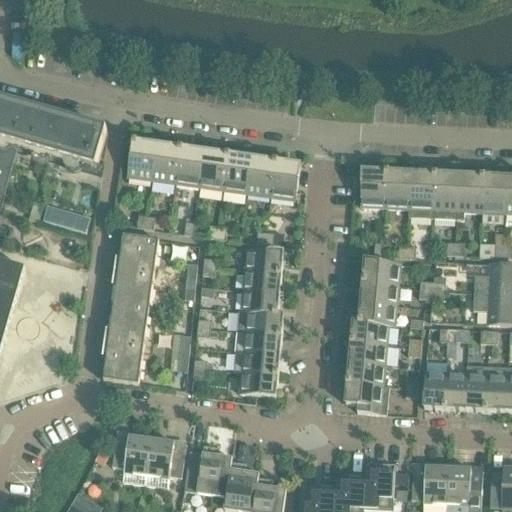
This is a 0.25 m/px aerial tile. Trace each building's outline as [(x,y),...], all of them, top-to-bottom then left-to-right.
[(0,360),(25,273),(0,265),(0,215),(18,152),(96,174),(107,136),(0,104),(0,360)] [(127,182),(152,185),(157,149),(133,145),(127,182)] [(152,185),(176,189),(181,152),(157,149),(152,185)] [(176,189),(199,192),(205,156),(181,152),(176,189)] [(199,192),(223,195),(228,159),(205,156),(199,192)] [(223,195),(247,199),(252,163),(228,159),(223,195)] [(247,199),(271,202),(276,166),(252,163),(247,199)] [(46,168),(39,166),(36,177),(42,179),(46,168)] [(276,166),(271,202),(295,205),(300,170),(276,166)] [(361,212),(385,213),(387,177),(362,176),(361,212)] [(385,213),(409,214),(411,178),(387,177),(385,213)] [(409,222),(433,223),(435,179),(411,178),(409,214),(409,222)] [(433,223),(457,224),(459,180),(435,179),(433,223)] [(459,180),(457,224),(464,225),(465,217),(481,217),(483,181),(459,180)] [(507,182),(483,181),(481,217),(505,218),(507,182)] [(34,205),(30,220),(39,223),(44,208),(34,205)] [(47,212),(43,225),(83,236),(86,223),(47,212)] [(137,232),(145,233),(147,221),(138,219),(137,232)] [(147,221),(145,233),(154,234),(155,222),(147,221)] [(186,226),(184,239),(193,240),(195,227),(186,226)] [(208,242),(216,243),(218,231),(210,230),(208,242)] [(218,231),(216,243),(225,245),(227,232),(218,231)] [(256,249),(265,250),(266,237),(257,236),(256,249)] [(266,237),(265,250),(273,251),(274,238),(266,237)] [(109,269),(107,270),(107,271),(107,272),(106,274),(106,276),(106,278),(106,279),(107,281),(107,282),(108,283),(109,284),(111,286),(113,287),(112,289),(113,290),(114,288),(116,288),(110,335),(107,335),(107,333),(106,333),(106,336),(104,336),(102,337),(100,338),(99,340),(98,341),(97,343),(97,344),(96,346),(96,347),(96,349),(96,350),(97,352),(98,354),(99,356),(101,357),(103,358),(102,361),(103,361),(104,359),(107,360),(103,384),(139,389),(159,245),(123,240),(120,264),(117,264),(117,262),(116,262),(116,264),(113,265),(111,266),(109,268),(109,269)] [(374,260),(382,261),(384,248),(375,247),(374,260)] [(446,260),(455,260),(456,247),(447,247),(446,260)] [(456,247),(455,260),(464,261),(464,248),(456,247)] [(398,262),(406,263),(408,250),(399,249),(398,262)] [(408,250),(406,263),(415,264),(416,251),(408,250)] [(494,262),(503,263),(504,250),(495,250),(494,262)] [(511,250),(504,250),(503,263),(511,263),(511,256),(511,252),(511,250)] [(247,254),(245,275),(282,279),(283,269),(282,269),(283,257),(247,254)] [(204,263),(203,271),(216,272),(217,264),(204,263)] [(363,276),(362,286),(399,290),(401,269),(365,265),(364,276),(363,276)] [(188,268),(186,286),(196,287),(198,269),(188,268)] [(475,280),(474,298),(511,299),(511,268),(490,268),(490,281),(475,280)] [(216,272),(203,271),(202,280),(215,281),(216,272)] [(245,275),(243,295),(279,299),(280,288),(281,289),(282,279),(245,275)] [(196,287),(186,286),(185,304),(194,305),(196,287)] [(362,296),(361,306),(397,310),(399,290),(362,286),(361,296),(362,296)] [(420,286),(419,294),(432,295),(433,287),(420,286)] [(433,287),(432,295),(445,296),(446,288),(433,287)] [(201,300),(213,302),(214,293),(201,292),(201,300)] [(419,303),(432,304),(432,295),(419,294),(419,303)] [(246,316),(278,319),(278,318),(279,309),(278,309),(279,299),(243,295),(242,315),(246,316)] [(432,295),(432,304),(444,305),(445,296),(432,295)] [(511,299),(474,298),(473,316),(488,316),(487,329),(511,330),(511,299)] [(359,317),(358,326),(358,327),(390,330),(390,329),(395,329),(397,310),(361,306),(360,317),(359,317)] [(246,316),(245,337),(282,340),(283,330),(282,330),(283,319),(278,318),(278,319),(246,316)] [(198,324),(198,332),(210,333),(211,325),(198,324)] [(411,324),(410,332),(423,333),(423,325),(411,324)] [(351,336),(350,346),(388,350),(390,330),(358,327),(358,326),(353,326),(352,337),(351,336)] [(210,333),(198,332),(197,341),(210,342),(210,333)] [(439,346),(448,346),(449,333),(440,333),(439,346)] [(449,333),(448,346),(457,346),(457,334),(449,333)] [(480,348),(489,348),(489,335),(481,335),(480,348)] [(489,335),(489,348),(497,349),(498,336),(489,335)] [(237,336),(235,356),(279,360),(280,350),(281,350),(282,340),(245,337),(237,336)] [(181,339),(179,357),(189,358),(191,340),(181,339)] [(409,343),(408,352),(421,353),(422,344),(409,343)] [(350,357),(349,367),(386,370),(388,350),(350,346),(349,356),(350,357)] [(421,353),(408,352),(408,360),(420,362),(421,353)] [(233,376),(241,377),(279,381),(279,371),(278,371),(279,360),(235,356),(233,376)] [(189,358),(179,357),(178,376),(187,377),(189,358)] [(195,364),(194,373),(206,374),(207,365),(195,364)] [(347,377),(346,387),(384,391),(386,370),(349,367),(348,377),(347,377)] [(475,416),(486,416),(488,371),(467,370),(467,378),(465,414),(475,415),(475,416)] [(495,416),(506,416),(508,372),(488,371),(486,416),(495,417),(495,416)] [(206,374),(194,373),(193,381),(206,382),(206,374)] [(435,414),(445,415),(447,377),(425,376),(424,412),(435,413),(435,414)] [(279,381),(241,377),(239,398),(275,402),(276,391),(278,391),(279,381)] [(455,414),(465,414),(467,378),(447,377),(445,415),(455,415),(455,414)] [(406,384),(406,393),(418,393),(419,385),(406,384)] [(384,391),(346,387),(345,397),(347,397),(346,408),(358,409),(357,417),(387,419),(389,391),(384,391)] [(418,393),(406,393),(405,401),(418,402),(418,393)] [(123,486),(145,489),(152,443),(129,440),(128,444),(117,443),(112,471),(124,473),(124,477),(123,486)] [(152,443),(145,489),(168,492),(169,484),(170,481),(182,483),(183,472),(171,470),(175,447),(152,443)] [(197,498),(226,502),(231,467),(224,466),(225,461),(219,460),(220,453),(204,451),(203,458),(190,456),(186,484),(199,486),(197,498)] [(96,465),(102,469),(109,458),(102,455),(96,465)] [(224,511),(254,511),(258,483),(251,482),(252,477),(245,476),(246,469),(231,467),(226,502),(224,511)] [(372,480),(365,480),(363,511),(393,511),(395,469),(379,469),(379,476),(372,476),(372,480)] [(423,511),(446,511),(448,472),(425,471),(424,494),(412,494),(412,505),(424,505),(424,508),(423,511)] [(446,511),(481,511),(482,508),(482,497),(483,477),(471,477),(471,473),(448,472),(446,511)] [(511,511),(511,474),(505,474),(504,487),(492,487),(490,511),(511,511)] [(343,491),(336,490),(334,511),(363,511),(365,480),(350,479),(350,487),(343,486),(343,491)] [(254,511),(283,511),(286,499),(278,498),(279,493),(272,492),(273,485),(258,483),(254,511)] [(334,511),(336,490),(321,490),(320,497),(314,497),(314,501),(306,501),(305,511),(334,511)] [(78,498),(71,510),(74,511),(80,511),(86,503),(78,498)]
